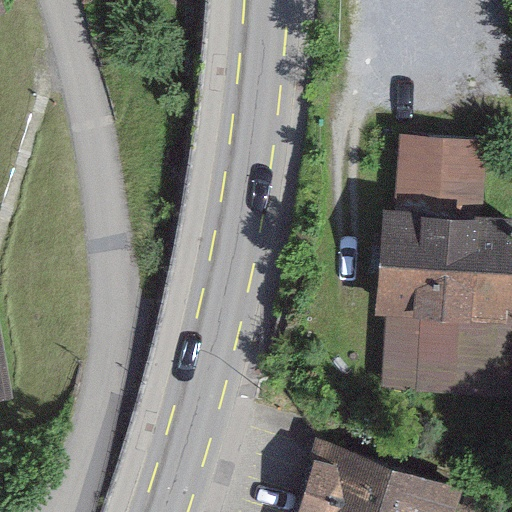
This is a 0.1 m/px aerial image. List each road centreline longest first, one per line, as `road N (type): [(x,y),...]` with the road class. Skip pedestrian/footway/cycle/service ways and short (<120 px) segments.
road 1 (unclassified): [(61,511),(102,410),(110,329),(88,150),(46,0)]
road 2 (primary): [(269,0),(247,202),(228,295),(161,511)]
